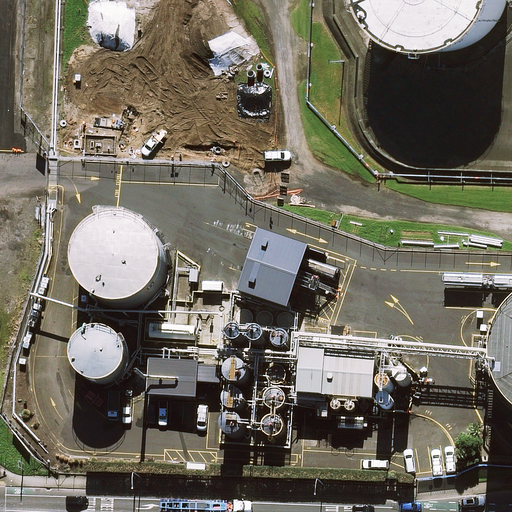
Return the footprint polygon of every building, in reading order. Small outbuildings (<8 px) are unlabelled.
[(451,25),(457,25),(463,24),(470,22),(476,20),(481,17),(487,14),(492,10),(496,6),(500,1),(500,0),(403,0),(406,3),(410,8),(415,12),(420,16),(426,19),(432,21),(438,23),(444,24),(451,25)] [(134,310),(139,310),(144,309),(149,308),(154,306),(158,304),(163,301),(167,299),(170,295),(173,291),(176,287),(178,282),(180,278),(182,273),(182,268),(183,263),(182,258),(182,253),(180,248),(178,243),(176,239),(173,235),(170,231),(167,227),(163,224),(158,221),(154,220),(149,218),(144,216),(139,216),(134,216),(129,216),(124,217),(119,218),(115,220),(110,223),(106,226),(102,229),(99,233),(96,237),(93,241),(91,246),(90,251),(89,255),(88,261),(88,266),(89,270),(90,275),(92,280),(94,285),(96,289),(99,293),(103,297),(107,300),(110,303),(115,305),(120,307),(124,309),(129,310),(134,310)] [(307,240),(260,225),(241,285),(288,300),(307,240)] [(511,304),(511,305),(507,311),(502,317),(499,325),(497,332),(495,339),(495,347),(495,355),(495,362),(497,370),(499,377),(503,385),(507,391),(511,397),(511,304)] [(205,329),(151,327),(151,342),(204,343),(205,329)] [(90,380),(97,385),(105,388),(114,388),(123,386),(130,380),(135,373),(137,365),(137,356),(134,348),(128,341),(121,336),(112,334),(103,335),(94,339),(87,346),(83,354),(82,364),(85,373),(90,380)] [(378,406),(381,363),(305,358),(302,400),(336,403),(335,416),(365,418),(366,405),(378,406)] [(241,378),(243,382),(246,385),(249,387),(253,387),(258,387),(261,385),(264,382),(266,378),(266,374),(265,370),(263,366),(260,364),(256,362),(252,362),(248,364),(244,366),(242,370),(241,374),(241,378)] [(225,368),(174,364),(171,401),(201,403),(203,386),(223,388),(225,368)] [(274,384),(276,387),(279,390),(283,392),(287,393),(291,392),(294,390),(297,387),(299,384),(299,379),(298,375),(296,372),(293,369),(289,368),(285,368),(281,369),(277,372),(275,375),(274,379),(274,384)] [(238,407),(240,411),(243,414),(246,416),(250,416),(255,416),(258,414),(261,411),(263,407),(263,403),(262,399),(260,396),(257,393),(253,391),(249,391),(245,393),(241,395),(239,399),(238,403),(238,407)] [(274,407),(275,411),(278,413),(281,415),(284,415),(288,415),(291,413),(293,411),(295,407),(295,404),(294,400),(292,397),(290,395),(286,394),(283,394),(279,395),(276,397),(274,400),(273,404),(274,407)] [(233,434),(235,438),(238,441),(241,443),(245,444),(249,443),(253,441),(256,438),(258,434),(258,430),(257,426),(255,423),(252,420),(248,419),(244,419),(240,420),(236,423),(234,426),(233,430),(233,434)] [(269,438),(271,441),(273,444),(277,446),(281,447),(285,446),(289,444),(292,441),(293,438),(294,434),(293,430),(291,426),(287,424),(284,422),(279,422),(275,423),(272,426),(270,429),(269,434),(269,438)]
